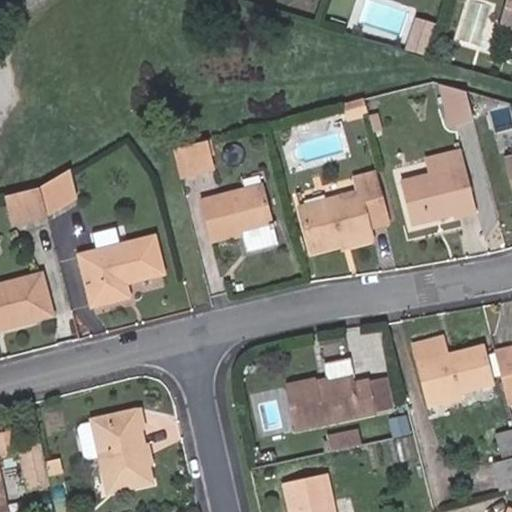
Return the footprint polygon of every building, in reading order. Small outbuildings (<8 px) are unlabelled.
[(442,26),(418,18),(406,54),(431,61),(442,26)] [(511,130),(500,133),(503,151),(511,149),(511,130)] [(212,158),(208,144),(180,153),(185,178),(215,170),(212,158)] [(214,144),(208,144),(212,158),(217,157),(214,144)] [(468,172),(462,149),(426,158),(431,181),(468,172)] [(468,172),(404,188),(414,226),(454,216),(456,223),(480,217),(468,172)] [(362,197),(303,210),(313,251),(373,238),(371,231),(388,227),(376,177),(358,182),(362,197)] [(267,191),(204,207),(214,243),(276,227),(267,191)] [(38,192),(10,199),(16,227),(45,221),(38,192)] [(83,258),(96,308),(132,299),(128,285),(166,275),(157,239),(83,258)] [(0,324),(6,323),(8,329),(55,318),(44,274),(0,284),(0,324)] [(506,378),(501,357),(491,359),(488,353),(452,361),(447,342),(418,349),(432,404),(464,398),(495,391),(492,381),(506,378)] [(511,354),(501,357),(506,378),(511,403),(511,354)] [(320,380),(291,386),(301,431),(380,414),(378,407),(372,379),(359,381),(354,359),(329,364),(333,384),(328,385),(321,386),(320,380)] [(384,376),(372,379),(378,407),(391,404),(384,376)] [(464,398),(432,404),(433,412),(465,404),(464,398)] [(155,486),(138,413),(96,423),(112,495),(155,486)] [(331,441),(334,452),(363,446),(361,434),(331,441)] [(511,451),(511,434),(500,438),(504,453),(511,451)] [(52,483),(44,445),(23,450),(31,487),(52,483)] [(511,455),(492,459),(498,489),(511,486),(511,455)] [(0,511),(8,511),(0,472),(0,511)] [(339,511),(331,475),(288,484),(293,511),(339,511)]
